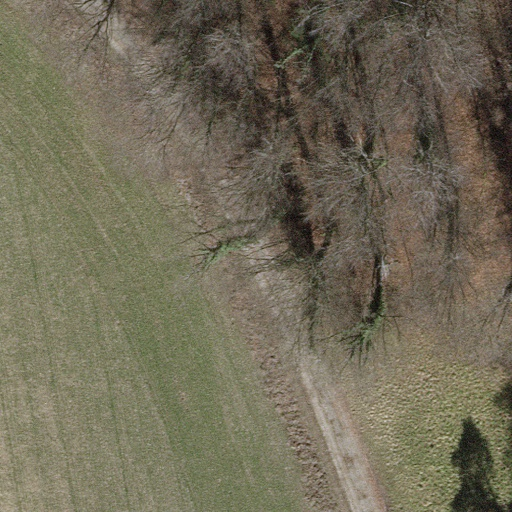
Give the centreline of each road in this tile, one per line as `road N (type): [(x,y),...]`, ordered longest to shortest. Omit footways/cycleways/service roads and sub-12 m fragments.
road 1 (track): [(394,511),(323,326),(46,0)]
road 2 (track): [(511,270),(474,158),(393,0)]
